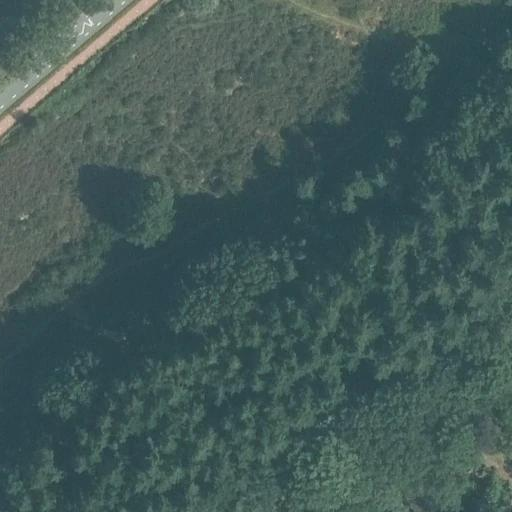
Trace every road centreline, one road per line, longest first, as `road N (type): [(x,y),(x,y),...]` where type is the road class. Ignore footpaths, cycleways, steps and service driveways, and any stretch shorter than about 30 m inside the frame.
road 1 (track): [(511,281),(457,325),(283,427),(190,511)]
road 2 (secondary): [(115,0),(0,99)]
